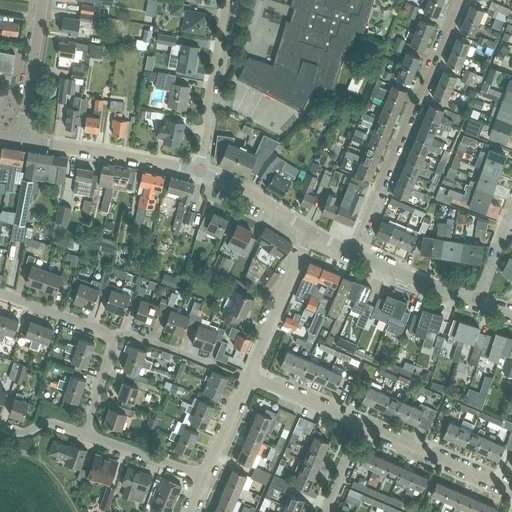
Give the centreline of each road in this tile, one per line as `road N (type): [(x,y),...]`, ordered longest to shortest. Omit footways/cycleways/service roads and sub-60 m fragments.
road 1 (residential): [(459,0),(352,253)]
road 2 (tertiary): [(199,172),(21,139)]
road 3 (residential): [(199,172),(225,0)]
road 4 (residential): [(511,490),(358,427)]
road 5 (residential): [(247,377),(309,231)]
road 6 (residential): [(247,377),(122,333),(108,339)]
road 7 (unclassified): [(21,139),(42,0)]
road 8 (tertiary): [(475,303),(352,253)]
road 9 (residential): [(202,477),(82,434)]
road 10 (tertiary): [(309,231),(199,172)]
road 11 (residential): [(358,427),(247,377)]
